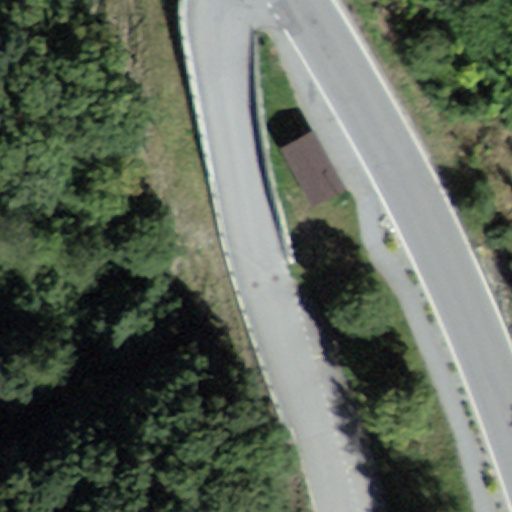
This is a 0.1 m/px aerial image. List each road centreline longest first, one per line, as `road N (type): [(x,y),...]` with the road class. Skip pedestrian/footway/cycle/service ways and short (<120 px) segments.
road 1 (residential): [(253,0),(251,140),(279,263),(327,384),(359,511)]
road 2 (tertiary): [(307,0),(391,154),(511,433)]
